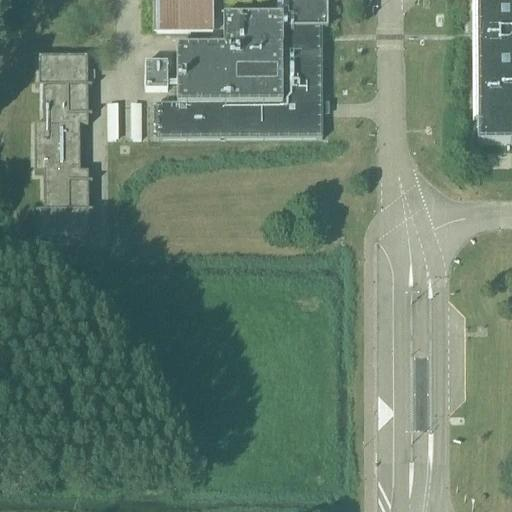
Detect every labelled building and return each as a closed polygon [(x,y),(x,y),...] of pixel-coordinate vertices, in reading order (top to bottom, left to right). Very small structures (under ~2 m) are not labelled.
[(151,0),(152,36),(212,35),(211,0),(151,0)] [(176,107),(155,107),(156,142),(321,142),(321,118),(321,105),(321,42),(321,39),(321,36),(321,30),(327,30),(327,0),(326,0),(280,0),(280,12),(280,18),(223,19),(222,19),(222,48),(175,48),(176,107)] [(511,0),(475,0),(476,147),(511,147),(511,0)] [(39,243),(88,243),(88,214),(92,214),(92,213),(88,213),(88,186),(92,185),(92,184),(88,184),(87,175),(80,175),(79,128),(87,128),(87,119),(91,119),(91,117),(87,117),(87,90),(91,90),(91,89),(87,89),(87,60),(38,60),(38,89),(34,89),(34,90),(42,90),(43,127),(34,127),(34,176),(43,176),(43,213),(35,213),(35,214),(39,214),(39,243)] [(143,94),(166,94),(166,66),(143,66),(143,94)]
